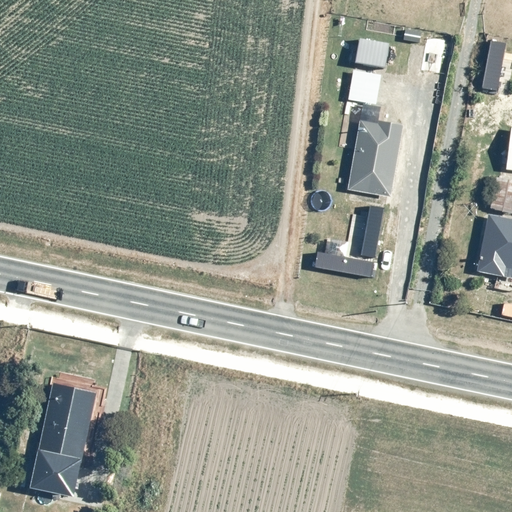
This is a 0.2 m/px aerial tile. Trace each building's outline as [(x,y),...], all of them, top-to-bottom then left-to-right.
[(422,34),(405,31),(403,40),(420,43),(422,34)] [(390,44),(360,38),(357,63),(386,68),(390,44)] [(507,44),(491,41),(482,88),(498,91),(507,44)] [(382,75),(354,70),(349,99),(376,104),(382,75)] [(381,107),(363,104),(348,190),(391,197),(403,125),(379,121),(381,107)] [(511,181),(496,178),(491,209),(511,212),(511,181)] [(384,209),(371,206),(362,255),(375,257),(384,209)] [(511,219),(489,215),(477,271),(504,277),(506,267),(511,268),(511,219)] [(375,263),(317,252),(315,266),(372,278),(375,263)] [(96,393),(52,383),(30,487),(74,497),(96,393)]
